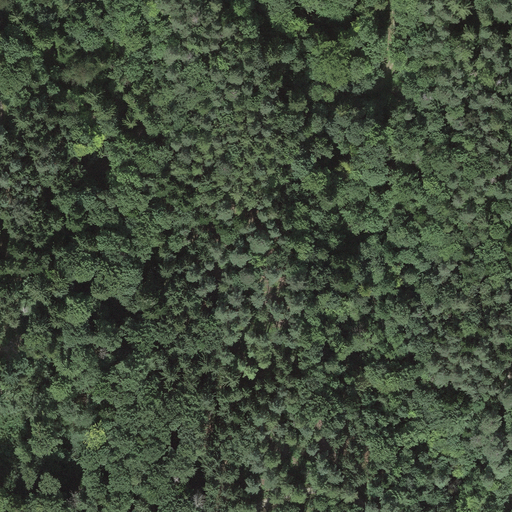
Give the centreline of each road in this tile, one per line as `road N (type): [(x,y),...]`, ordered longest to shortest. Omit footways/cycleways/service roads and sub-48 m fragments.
road 1 (track): [(0,21),(46,58),(92,125),(128,140),(143,136),(154,115),(149,0)]
road 2 (track): [(261,0),(314,69),(350,89),(380,80),(393,56),(394,0)]
road 3 (track): [(380,511),(355,497),(322,492),(256,511)]
